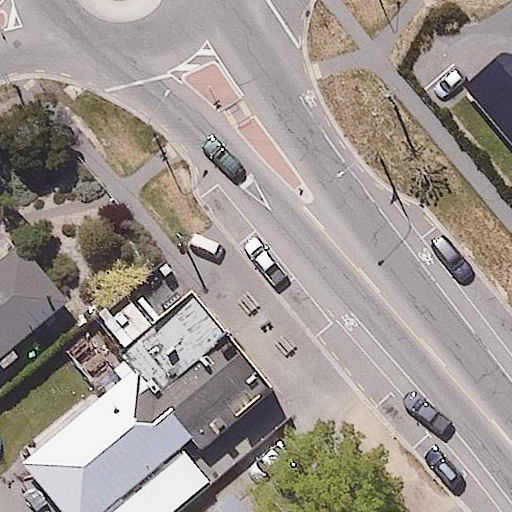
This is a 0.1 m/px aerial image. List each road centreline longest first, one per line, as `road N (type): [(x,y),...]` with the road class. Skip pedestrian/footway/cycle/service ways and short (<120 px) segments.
road 1 (primary): [(371,281),(95,44)]
road 2 (primary): [(202,0),(312,171),(371,281)]
road 3 (primary): [(511,448),(371,281)]
